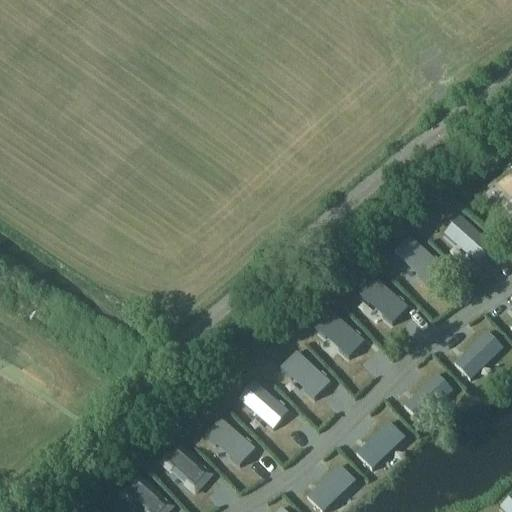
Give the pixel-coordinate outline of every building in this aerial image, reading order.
[(511,177),(501,188),(511,200),(511,177)] [(495,249),(460,218),(444,236),(455,245),(456,244),(470,255),(468,257),(479,267),(495,249)] [(491,236),(500,229),(492,221),(484,228),(491,236)] [(444,270),(410,239),(394,257),(404,266),(406,264),(419,276),(418,278),(428,288),(444,270)] [(408,310),(374,280),(358,297),(369,307),(370,305),(383,317),(382,318),(392,328),(408,310)] [(365,344),(331,313),(315,331),(325,340),(327,338),(340,350),(339,352),(349,362),(365,344)] [(504,351),(488,334),(454,366),(471,382),(481,373),(479,371),(492,359),(494,361),(504,351)] [(331,385),(297,354),(281,371),(291,381),(293,379),(306,391),(304,393),(315,402),(331,385)] [(454,393),(437,376),(404,408),(420,425),(431,415),(429,414),(442,401),(443,403),(454,393)] [(289,414),(255,384),(239,402),(249,411),(251,409),(264,421),(263,422),(273,432),(289,414)] [(256,451),(221,421),(206,439),(216,448),(218,446),(231,458),(230,460),(240,469),(256,451)] [(388,426),(359,456),(376,474),(404,445),(388,426)] [(212,477),(178,447),(162,465),(172,474),(174,472),(187,484),(185,486),(196,495),(212,477)] [(356,485),(340,468),(307,499),(319,511),(327,511),(333,507),(332,505),(345,493),(346,494),(356,485)] [(169,511),(172,509),(138,479),(122,496),(133,506),(134,504),(143,511),(169,511)] [(511,511),(511,498),(501,510),(502,511),(511,511)]
